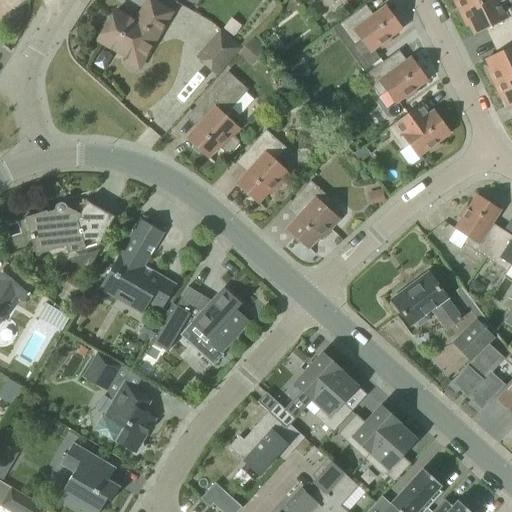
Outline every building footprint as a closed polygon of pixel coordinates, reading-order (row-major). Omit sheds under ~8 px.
[(115,10),(98,40),(127,57),(124,62),(137,69),(148,51),(158,34),(171,12),(166,9),(150,0),(147,0),(135,22),(115,10)] [(454,0),(460,12),(483,0),(454,0)] [(496,38),(511,30),(511,10),(509,3),(511,1),(511,0),(483,0),(460,12),(467,26),(469,25),(473,34),(490,26),(496,38)] [(379,45),(381,48),(391,41),(389,37),(401,28),(385,6),(368,19),(360,8),(339,24),(354,45),(361,40),(369,52),(379,45)] [(217,74),(240,48),(221,30),(197,57),(217,74)] [(511,74),(511,30),(496,38),(502,50),(485,59),(490,68),(487,69),(494,83),(511,74)] [(238,54),(252,66),(264,53),(258,48),(261,45),(253,37),(238,54)] [(404,96),(406,98),(416,91),(414,89),(426,80),(411,58),(393,70),(385,60),(369,71),(364,75),(379,96),(386,91),(395,103),(404,96)] [(186,101),(208,77),(197,67),(175,91),(186,101)] [(230,154),(238,145),(238,140),(232,135),(239,128),(225,116),(248,90),(227,71),(190,113),(201,123),(186,139),(207,158),(218,146),(226,154),(230,154)] [(511,74),(494,83),(502,98),(504,97),(508,106),(511,104),(511,74)] [(434,111),(428,115),(420,104),(408,113),(392,125),(387,128),(402,149),(409,145),(417,156),(427,149),(429,151),(439,144),(437,142),(449,133),(434,111)] [(270,194),(288,173),(274,161),(286,148),(265,129),(240,158),(251,168),(236,184),(257,203),(268,192),(270,194)] [(338,219),(324,206),(330,199),(310,181),(290,203),(301,213),(286,229),(307,248),(318,237),(320,239),(338,219)] [(499,235),(488,228),(499,210),(477,195),(468,208),(466,207),(459,217),(462,219),(455,229),(467,236),(463,244),(485,257),(499,235)] [(66,207),(66,205),(65,204),(64,203),(62,203),(61,203),(60,203),(58,203),(57,204),(56,204),(55,206),(54,207),(54,208),(54,209),(47,212),(46,211),(24,217),(24,219),(20,220),(24,232),(28,231),(33,249),(63,240),(67,252),(100,243),(114,217),(86,201),(80,212),(78,210),(77,210),(76,210),(75,210),(74,210),(73,211),(66,207)] [(161,309),(165,302),(176,285),(162,277),(161,278),(142,267),(163,233),(140,219),(130,236),(119,253),(118,253),(99,286),(141,313),(149,301),(161,309)] [(485,257),(506,271),(511,264),(511,265),(511,239),(510,242),(499,235),(485,257)] [(7,263),(0,271),(0,281),(23,301),(35,286),(7,263)] [(439,289),(428,273),(405,290),(408,293),(395,303),(410,324),(411,324),(419,326),(428,320),(427,312),(431,309),(446,330),(460,319),(439,289)] [(473,279),(466,290),(477,297),(481,290),(480,284),(473,279)] [(177,332),(181,335),(211,363),(213,365),(223,354),(220,352),(249,321),(236,309),(241,304),(223,288),(196,317),(176,305),(172,303),(158,327),(150,341),(153,343),(167,351),(177,332)] [(0,318),(8,305),(0,300),(0,318)] [(494,337),(476,319),(452,343),(470,361),(494,337)] [(148,344),(150,341),(158,327),(146,320),(138,333),(140,334),(138,338),(148,344)] [(466,366),(453,381),(462,389),(460,391),(469,399),(471,397),(481,407),(492,395),(493,397),(501,389),(499,387),(501,384),(488,372),(502,358),(488,345),(468,368),(466,366)] [(120,366),(96,353),(82,377),(106,390),(120,366)] [(312,400),(340,369),(322,353),(294,384),(312,400)] [(340,369),(312,400),(321,408),(314,416),(323,424),(343,402),(358,385),(340,369)] [(151,398),(134,388),(124,382),(96,430),(135,453),(136,450),(142,448),(141,442),(155,418),(143,411),(151,398)] [(511,383),(497,400),(511,412),(511,383)] [(277,402),(268,412),(285,427),(288,425),(289,425),(295,419),(277,402)] [(343,402),(323,424),(332,432),(352,411),(343,402)] [(398,422),(380,406),(365,422),(347,442),(355,449),(365,459),(370,453),(398,422)] [(239,436),(228,447),(259,475),(278,455),(286,446),(291,451),(303,438),(289,425),(288,425),(285,427),(268,412),(243,440),(239,436)] [(347,442),(365,422),(356,414),(338,434),(347,442)] [(417,438),(398,422),(370,453),(379,460),(387,468),(383,473),(384,474),(401,455),(417,438)] [(87,452),(73,443),(60,464),(74,472),(57,500),(61,503),(77,511),(79,511),(82,508),(88,511),(98,511),(107,498),(111,500),(119,487),(108,480),(115,468),(87,452)] [(0,460),(0,476),(8,479),(17,448),(5,444),(0,460)] [(410,464),(401,455),(384,474),(394,482),(410,464)] [(358,486),(327,459),(317,470),(321,473),(312,482),(318,487),(310,497),(309,497),(325,511),(347,511),(340,506),(358,486)] [(423,511),(442,492),(438,488),(440,485),(434,479),(437,475),(428,467),(425,471),(423,468),(402,491),(384,511),(423,511)] [(211,481),(197,497),(207,504),(200,511),(214,511),(216,510),(218,511),(232,511),(239,504),(211,481)] [(0,482),(0,504),(13,511),(41,511),(44,508),(0,482)] [(325,511),(309,497),(310,497),(300,488),(290,499),(294,502),(285,511),(325,511)] [(431,511),(476,511),(468,504),(465,507),(458,501),(453,507),(444,499),(431,511)]
